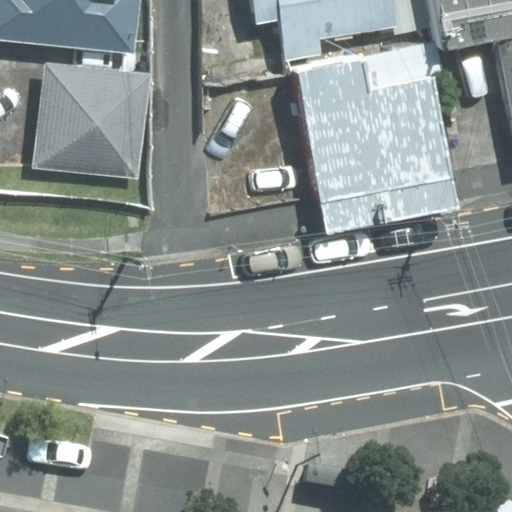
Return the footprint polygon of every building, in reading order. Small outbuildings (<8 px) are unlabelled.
[(0,0),(0,34),(116,46),(120,0),(0,0)] [(241,0),(243,9),(298,0),(241,0)] [(511,0),(394,0),(402,48),(467,37),(488,161),(511,157),(511,0)] [(357,44),(285,57),(312,216),(469,189),(449,77),(365,92),(357,44)] [(138,68),(32,58),(21,163),(128,173),(138,68)] [(361,474),(306,465),(303,483),(358,492),(361,474)]
